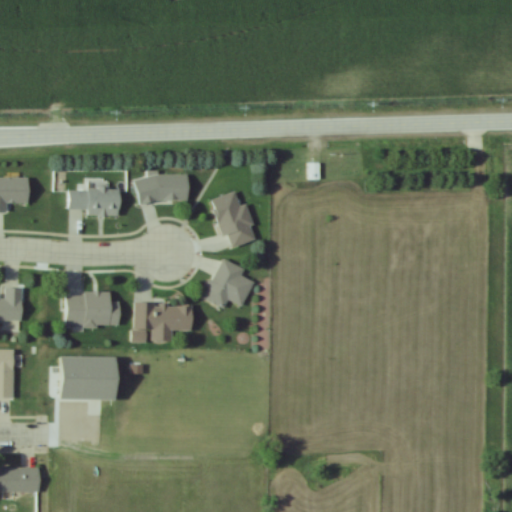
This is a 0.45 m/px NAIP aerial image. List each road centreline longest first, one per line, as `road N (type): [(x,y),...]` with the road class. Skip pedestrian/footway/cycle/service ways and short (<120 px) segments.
road 1 (tertiary): [(17,138),(511,120)]
road 2 (residential): [(0,250),(166,254)]
